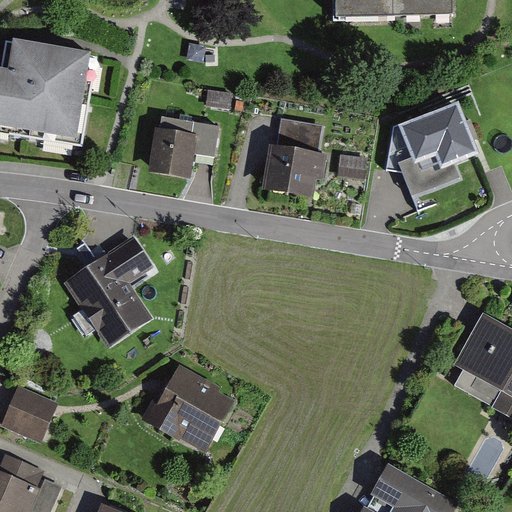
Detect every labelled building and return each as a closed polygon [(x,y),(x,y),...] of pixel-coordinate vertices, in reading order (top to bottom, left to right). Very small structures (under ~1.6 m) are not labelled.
[(340,0),(340,24),(454,22),(453,0),(340,0)] [(0,132),(89,145),(101,57),(18,45),(14,74),(0,72),(0,132)] [(231,118),(233,92),(212,90),(210,116),(231,118)] [(478,154),(457,103),(396,127),(412,167),(434,158),(439,170),(478,154)] [(217,162),(222,128),(155,121),(148,173),(195,179),(197,160),(217,162)] [(327,130),(281,123),(270,198),(316,205),(327,130)] [(343,155),(342,176),(369,178),(370,157),(343,155)] [(135,243),(114,256),(110,251),(62,282),(105,350),(153,320),(129,283),(151,269),(135,243)] [(494,410),(511,419),(511,332),(486,319),(459,368),(503,392),(494,410)] [(177,378),(152,425),(208,456),(234,408),(177,378)] [(61,408),(17,393),(3,431),(47,447),(61,408)] [(53,511),(65,485),(9,461),(2,477),(0,475),(0,511),(53,511)] [(458,511),(461,506),(397,467),(369,511),(458,511)]
